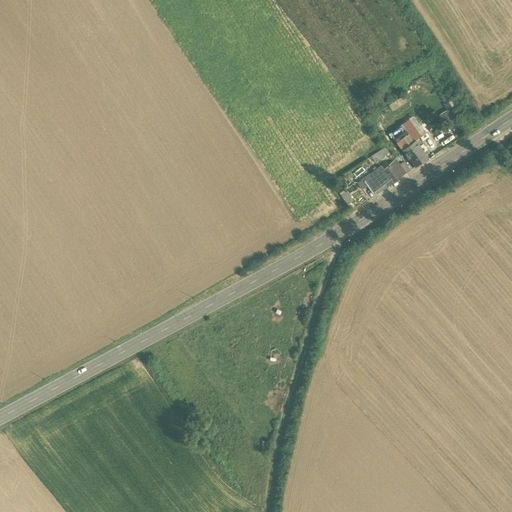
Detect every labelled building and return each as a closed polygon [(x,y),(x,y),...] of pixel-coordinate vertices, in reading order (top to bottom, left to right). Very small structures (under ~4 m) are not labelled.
[(408,135),(397,143),(403,151),(415,143),(408,135)] [(415,143),(403,151),(416,168),(429,159),(416,142),(415,143)] [(380,151),(375,154),(379,160),(384,157),(380,151)] [(395,160),(376,176),(374,174),(367,180),(364,182),(367,187),(372,194),(384,185),(386,184),(388,187),(393,183),(394,184),(401,178),(400,178),(405,174),(399,166),(395,160)] [(404,162),(399,166),(405,174),(410,171),(404,162)] [(362,173),(354,179),(362,190),(367,187),(364,182),(367,180),(362,173)]
